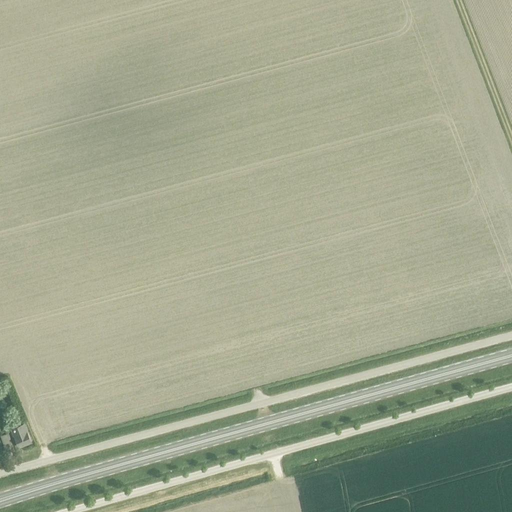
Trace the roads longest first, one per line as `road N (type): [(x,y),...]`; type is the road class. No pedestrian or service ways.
road 1 (secondary): [(0,501),(511,357)]
road 2 (unclassified): [(511,335),(0,474)]
road 3 (unclassified): [(70,511),(511,388)]
